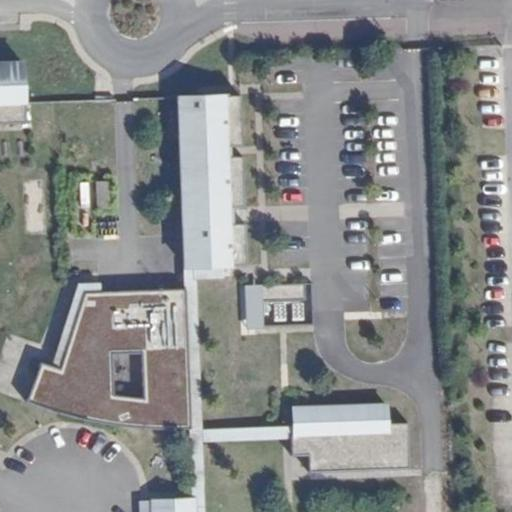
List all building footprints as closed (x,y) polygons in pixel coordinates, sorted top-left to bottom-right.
[(26,105),(23,65),(0,66),(0,126),(27,125),(26,105)] [(243,146),(240,95),(179,98),(187,268),(222,266),(248,265),(246,223),(233,224),(232,208),(246,207),(243,156),(229,156),(228,147),(243,146)] [(108,182),(98,182),(98,207),(109,207),(108,182)] [(222,266),(187,268),(180,304),(187,443),(189,511),(196,511),(194,453),(284,450),(287,449),(287,440),(194,445),(187,293),(216,292),(222,266)] [(306,298),(254,300),(256,342),(308,339),(306,298)] [(187,443),(180,304),(95,307),(95,299),(76,299),(72,314),(77,316),(56,384),(48,381),(37,378),(22,417),(64,431),(101,438),(144,443),(187,443)] [(56,384),(77,316),(72,314),(48,381),(56,384)] [(380,418),(286,422),(287,440),(287,449),(284,450),(285,470),(302,469),(303,486),(403,481),(402,469),(401,435),(381,435),(380,418)]
